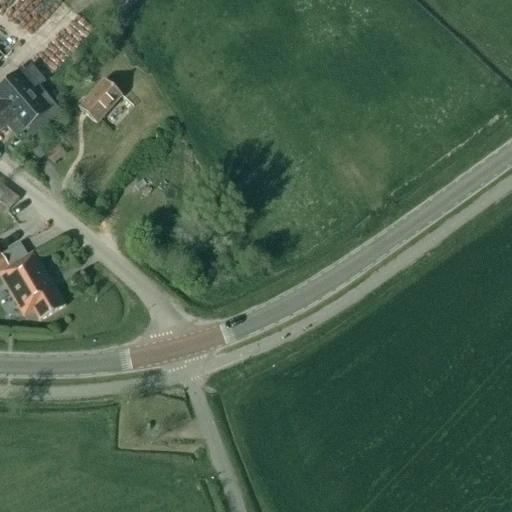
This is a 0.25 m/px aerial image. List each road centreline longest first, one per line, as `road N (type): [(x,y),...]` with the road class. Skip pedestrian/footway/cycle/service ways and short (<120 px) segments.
road 1 (tertiary): [(178,349),(260,319),(327,281),(511,150)]
road 2 (unclassified): [(178,349),(144,290),(0,169)]
road 3 (tertiary): [(0,365),(80,366),(178,349)]
road 4 (unclassified): [(236,511),(178,349)]
